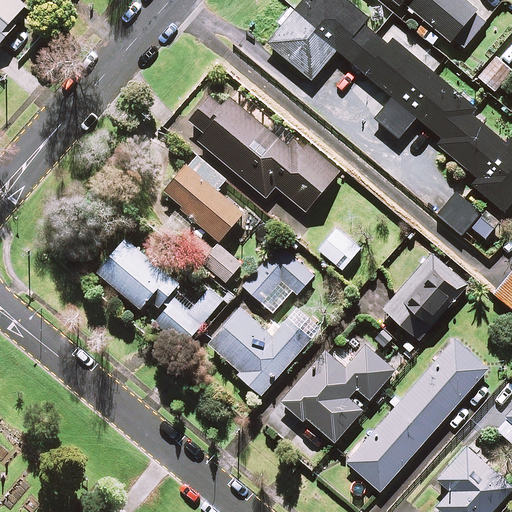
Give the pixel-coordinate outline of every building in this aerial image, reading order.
[(28,5),(22,0),(0,0),(0,44),(17,26),(13,22),(28,5)] [(364,23),(368,18),(347,0),(305,0),(297,10),(292,6),(277,23),(282,27),(271,41),(314,78),(338,50),(393,97),(375,118),(399,138),(418,117),(443,138),(438,144),(477,177),(472,183),(505,211),(511,203),(511,138),(508,144),(494,133),(471,113),(475,108),(434,72),(444,61),(396,20),(381,38),(364,23)] [(394,0),(401,5),(403,2),(462,51),(488,19),(465,0),(394,0)] [(511,69),(496,56),(479,78),(496,91),(511,69)] [(223,104),(211,95),(191,121),(205,131),(198,141),(279,204),(283,200),(304,216),(338,170),(275,122),(271,127),(230,96),(223,104)] [(220,240),(244,213),(218,190),(228,179),(198,153),(164,192),(220,240)] [(481,213),(457,193),(439,215),(463,235),(481,213)] [(496,231),(483,221),(473,233),(487,244),(496,231)] [(361,247),(338,228),(320,250),(344,269),(361,247)] [(180,283),(127,238),(98,272),(141,308),(150,298),(160,306),(180,283)] [(242,265),(219,244),(204,260),(227,281),(242,265)] [(315,275),(281,246),(245,287),(274,312),(293,290),(298,294),(315,275)] [(468,284),(433,254),(385,309),(420,340),(468,284)] [(184,345),(223,297),(210,286),(188,313),(173,301),(156,322),(184,345)] [(273,336),(240,307),(209,343),(240,369),(237,372),(262,394),(312,336),(289,317),(273,336)] [(489,368),(455,339),(348,462),(381,491),(489,368)] [(396,370),(366,344),(346,367),(327,350),(282,400),(304,420),(307,416),(335,441),(365,408),(351,395),(358,388),(370,399),(396,370)] [(511,415),(499,430),(511,441),(511,415)] [(490,511),(511,488),(511,484),(468,447),(440,479),(452,490),(432,511),(490,511)]
